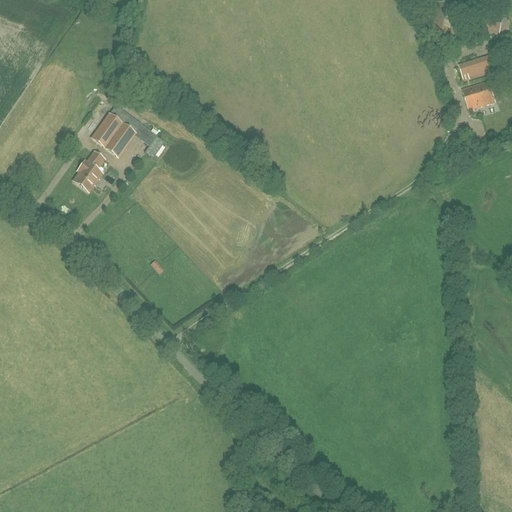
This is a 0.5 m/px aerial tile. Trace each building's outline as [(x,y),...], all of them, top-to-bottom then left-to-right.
[(451,37),(457,8),(439,4),(433,33),(451,37)] [(477,16),(475,29),(499,34),(502,21),(477,16)] [(460,70),(463,81),(492,72),(489,61),(460,70)] [(495,103),(493,96),(489,83),(462,91),(468,112),(495,103)] [(134,135),(109,116),(91,140),(117,159),(134,135)] [(163,144),(156,138),(155,138),(148,148),(144,154),(152,160),(163,144)] [(78,172),(80,174),(74,183),(88,193),(93,186),(94,187),(98,181),(97,181),(101,175),(104,171),(99,167),(103,161),(94,154),(87,165),(84,163),(78,172)] [(153,261),(149,264),(156,274),(160,271),(153,261)]
